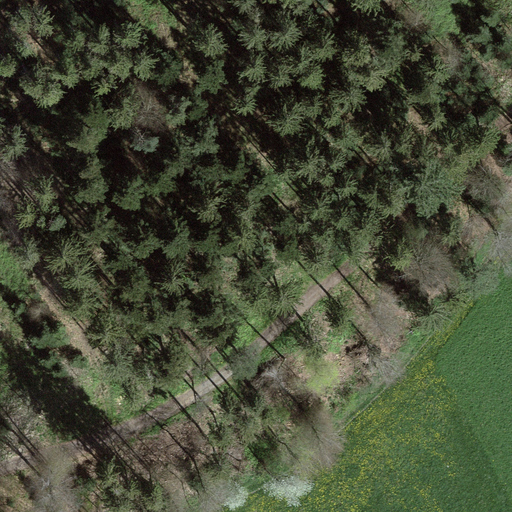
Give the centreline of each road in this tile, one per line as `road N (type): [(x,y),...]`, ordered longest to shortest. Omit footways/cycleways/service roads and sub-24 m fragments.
road 1 (track): [(511,69),(330,240),(99,423),(0,471)]
road 2 (track): [(511,223),(363,408)]
